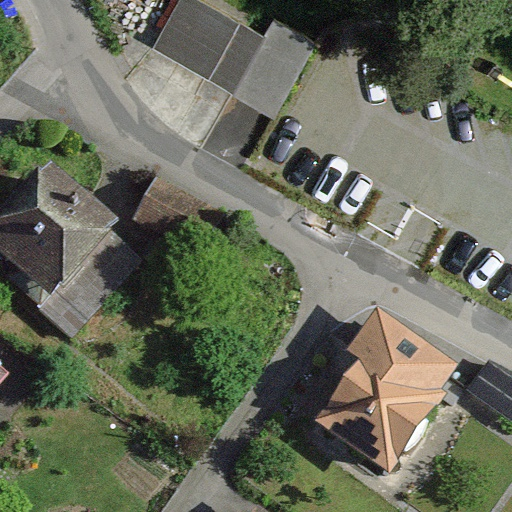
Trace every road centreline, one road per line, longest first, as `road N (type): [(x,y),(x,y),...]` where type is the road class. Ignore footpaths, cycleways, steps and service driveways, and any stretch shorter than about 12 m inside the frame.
road 1 (residential): [(59,0),(120,121),(357,265)]
road 2 (residential): [(175,511),(357,265)]
road 3 (residential): [(357,265),(511,350)]
